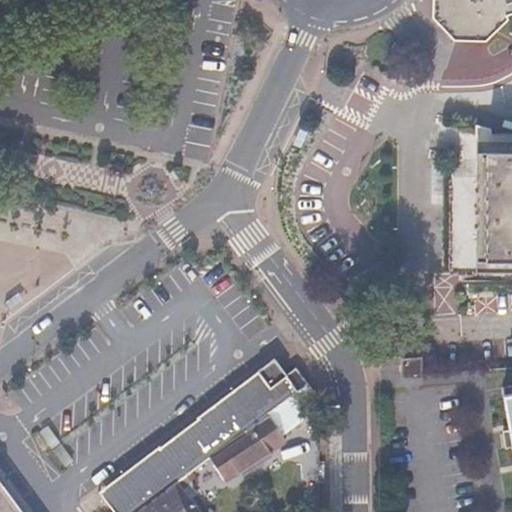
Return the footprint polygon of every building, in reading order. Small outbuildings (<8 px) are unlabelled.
[(511,0),(428,0),(428,20),(454,43),(487,43),(510,29),(508,23),(511,21),(511,0)] [(511,137),(454,137),(454,273),(511,272),(511,137)] [(420,357),(400,359),(401,376),(422,375),(420,357)] [(276,362),(274,360),(98,493),(108,507),(111,511),(139,511),(157,500),(187,477),(246,433),(269,416),(276,411),(309,386),(296,368),(286,376),(283,372),(276,362)] [(310,385),(309,386),(276,411),(282,419),(298,407),(299,409),(317,396),(317,393),(310,385)] [(511,385),(502,387),(509,429),(501,430),(504,448),(511,447),(511,385)] [(246,433),(248,435),(212,462),(226,480),(284,436),(269,416),(246,433)] [(0,504),(2,506),(0,507),(0,511),(21,511),(0,482),(0,504)] [(161,505),(157,500),(139,511),(196,511),(181,491),(161,505)]
